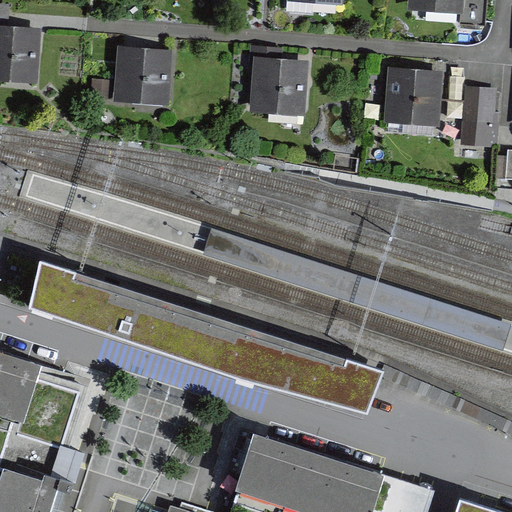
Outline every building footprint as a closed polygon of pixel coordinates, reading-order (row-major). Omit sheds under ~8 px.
[(340,0),(286,0),(285,13),(339,17),(340,0)] [(462,28),(463,0),(407,0),(406,23),(462,28)] [(463,0),(462,28),(483,29),(484,0),(463,0)] [(4,9),(0,9),(0,72),(35,75),(38,33),(2,31),(4,9)] [(122,53),(118,96),(165,99),(168,56),(122,53)] [(304,68),(258,64),(255,105),(301,108),(304,68)] [(441,78),(390,75),(387,118),(439,121),(441,78)] [(110,99),(111,82),(93,81),(92,98),(110,99)] [(500,90),(467,88),(464,142),(497,144),(500,90)] [(504,350),(511,324),(511,323),(212,228),(203,254),(504,350)] [(345,360),(270,336),(264,356),(258,375),(69,313),(83,272),(41,259),(29,305),(243,378),(368,410),(384,369),(347,354),(345,360)] [(69,313),(258,375),(264,356),(270,336),(273,327),(217,309),(217,313),(84,269),(83,272),(69,313)] [(0,411),(23,419),(38,370),(41,361),(0,348),(0,411)] [(0,468),(1,467),(57,486),(88,386),(38,370),(23,419),(0,411),(0,468)] [(317,511),(370,511),(383,471),(253,430),(235,486),(317,511)] [(1,467),(0,468),(0,511),(48,511),(57,486),(1,467)]
